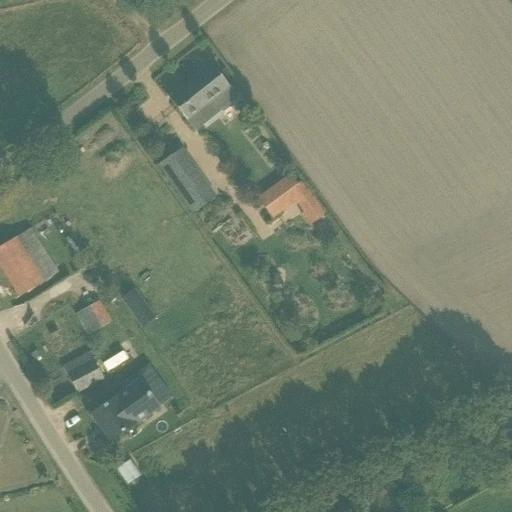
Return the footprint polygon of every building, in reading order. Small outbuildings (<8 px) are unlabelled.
[(234,94),(230,90),(212,66),(184,88),(188,93),(173,104),(195,133),(211,120),(207,115),(234,94)] [(157,166),(179,197),(203,179),(181,149),(157,166)] [(257,199),(272,220),(305,197),(289,175),(257,199)] [(45,283),(17,238),(0,249),(0,267),(19,299),(45,283)] [(129,310),(142,301),(134,290),(121,299),(129,310)] [(86,336),(110,323),(99,302),(75,316),(86,336)] [(54,328),(48,331),(53,340),(59,337),(54,328)] [(77,394),(95,384),(104,379),(90,353),(63,368),(77,394)] [(139,382),(92,415),(111,442),(158,409),(139,382)] [(127,486),(140,477),(129,461),(117,470),(127,486)]
